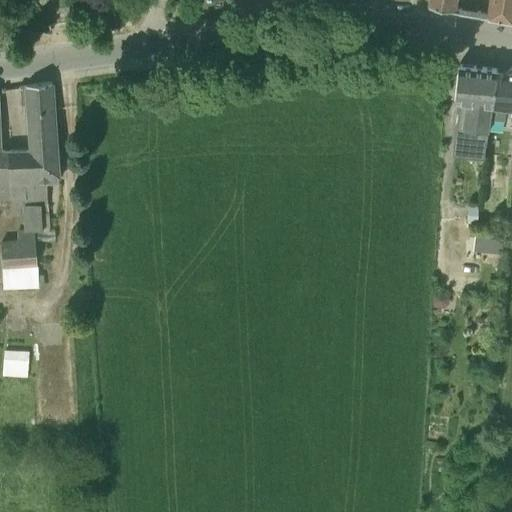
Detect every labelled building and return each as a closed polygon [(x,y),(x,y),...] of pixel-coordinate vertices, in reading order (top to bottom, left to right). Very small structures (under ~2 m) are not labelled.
[(430,0),(429,5),(453,9),(454,0),(430,0)] [(511,0),(490,0),(488,15),(511,19),(511,14),(511,0)] [(488,128),(495,68),(460,64),(458,64),(455,98),(460,98),(455,138),(461,138),(459,152),(485,155),(488,128)] [(507,69),(495,68),(488,128),(504,130),(507,103),(511,103),(511,65),(510,66),(507,69)] [(10,148),(12,198),(48,198),(47,182),(59,181),(60,180),(52,81),(27,84),(22,84),(23,87),(21,87),(22,103),(28,103),(30,147),(10,148)] [(0,199),(11,199),(8,148),(0,148),(0,199)] [(49,211),(48,203),(23,204),(24,230),(44,231),(44,211),(49,211)] [(468,206),(468,222),(478,222),(478,206),(468,206)] [(38,265),(36,232),(24,232),(23,232),(23,228),(17,228),(18,237),(2,238),(3,267),(38,265)] [(477,233),(476,255),(503,256),(503,234),(477,233)] [(444,307),(449,303),(449,296),(445,292),(439,291),(434,295),(433,302),(438,306),(444,307)] [(488,317),(479,316),(478,334),(494,335),(495,326),(487,326),(488,317)] [(29,351),(5,350),(3,373),(27,375),(29,351)]
